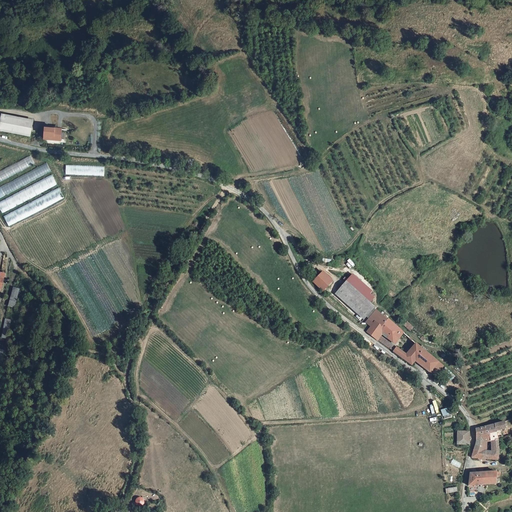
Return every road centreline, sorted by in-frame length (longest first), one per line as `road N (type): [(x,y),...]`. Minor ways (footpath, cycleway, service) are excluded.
road 1 (unclassified): [(0,143),(167,168),(243,196),(265,213),(322,301),(460,405),(472,439),(463,511)]
road 2 (track): [(16,266),(60,304),(72,346),(106,356),(126,379),(138,459),(118,511)]
road 3 (track): [(224,188),(137,337),(126,379)]
